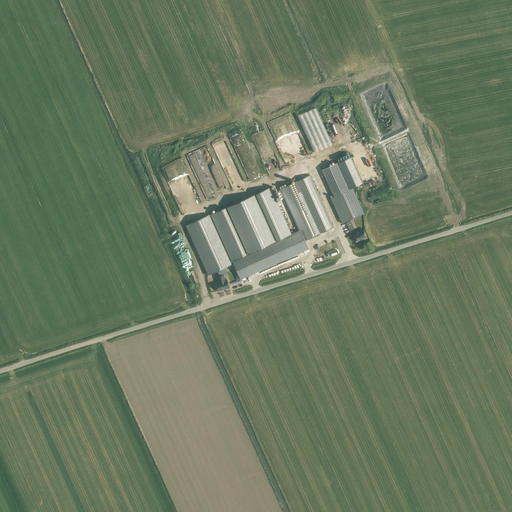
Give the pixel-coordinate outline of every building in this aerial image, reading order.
[(298,114),(312,152),(322,148),(308,111),(298,114)] [(337,163),(322,170),(332,193),(334,196),(331,198),(342,223),(348,221),(364,214),(361,207),(352,188),(363,183),(351,157),(337,163)] [(310,175),(295,182),(281,188),(300,230),(304,240),(305,240),(333,227),(310,175)] [(300,230),(291,234),(270,187),(186,225),(208,275),(218,271),(222,269),(232,264),(233,264),(234,266),(240,279),(308,248),(305,240),(304,240),(300,230)] [(363,228),(357,231),(355,232),(356,233),(353,235),(356,241),(360,239),(361,241),(367,238),(363,228)] [(219,282),(215,283),(218,291),(229,288),(227,280),(225,280),(223,275),(222,269),(218,271),(219,276),(217,277),(219,282)]
